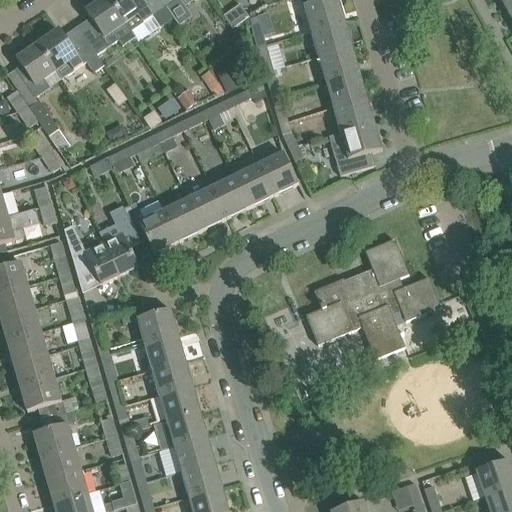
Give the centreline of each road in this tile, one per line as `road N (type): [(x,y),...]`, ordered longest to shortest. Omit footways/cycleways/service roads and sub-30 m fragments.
road 1 (residential): [(278,511),(221,289),(232,267),(253,252),(416,176)]
road 2 (residential): [(416,176),(364,0)]
